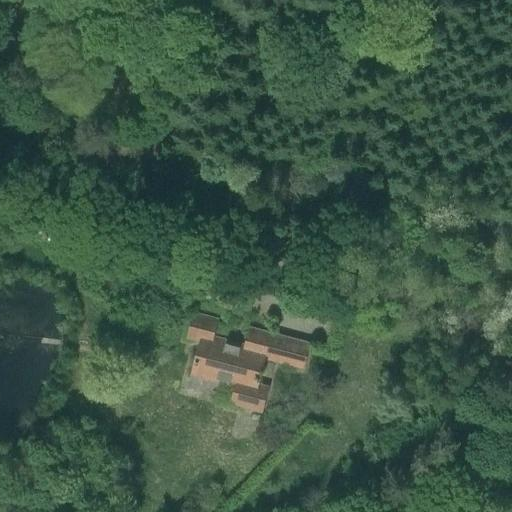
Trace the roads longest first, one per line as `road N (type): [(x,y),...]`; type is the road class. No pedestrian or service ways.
road 1 (unclassified): [(0,131),(304,208)]
road 2 (unclassified): [(511,261),(304,208)]
road 3 (unclassified): [(511,400),(397,511)]
